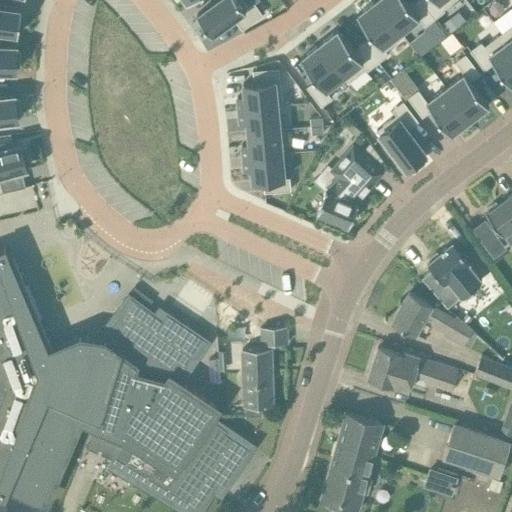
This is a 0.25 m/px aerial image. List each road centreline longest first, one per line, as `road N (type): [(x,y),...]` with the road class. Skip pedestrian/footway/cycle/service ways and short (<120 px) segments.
road 1 (residential): [(60,0),(56,123),(69,176),(101,222),(160,248),(196,218)]
road 2 (tertiary): [(260,511),(286,471),(349,282)]
road 3 (tertiary): [(363,258),(413,204),(511,127)]
road 4 (residential): [(363,258),(210,192)]
road 5 (residential): [(196,218),(349,282)]
road 6 (residential): [(316,0),(268,37),(192,65)]
road 7 (residential): [(210,192),(201,84),(192,65)]
